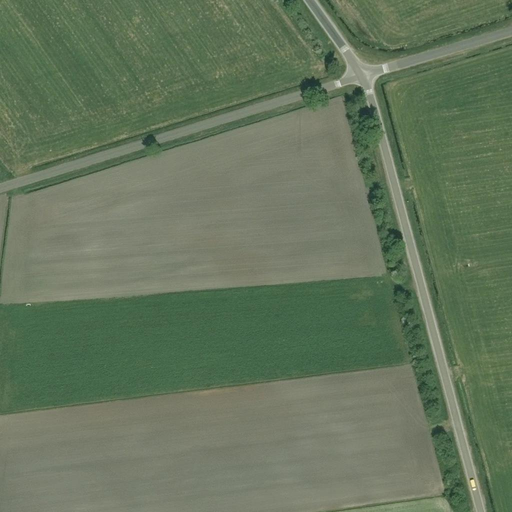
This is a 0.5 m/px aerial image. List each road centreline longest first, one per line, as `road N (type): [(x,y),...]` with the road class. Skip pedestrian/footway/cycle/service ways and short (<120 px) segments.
road 1 (unclassified): [(498,511),(386,86)]
road 2 (unclassified): [(0,195),(386,86)]
road 3 (tertiary): [(511,46),(386,86)]
